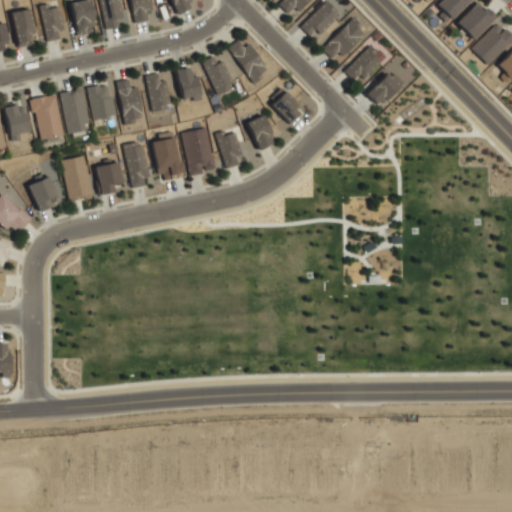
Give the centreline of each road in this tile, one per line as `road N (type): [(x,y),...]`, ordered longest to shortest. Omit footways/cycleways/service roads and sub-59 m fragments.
road 1 (tertiary): [(511,391),(233,394),(0,411)]
road 2 (residential): [(29,410),(29,281),(41,245),(58,234),(252,189),(284,169),(341,111)]
road 3 (residential): [(0,77),(187,37),(236,4)]
road 4 (tertiary): [(375,0),(511,139)]
road 5 (residential): [(361,131),(232,0)]
